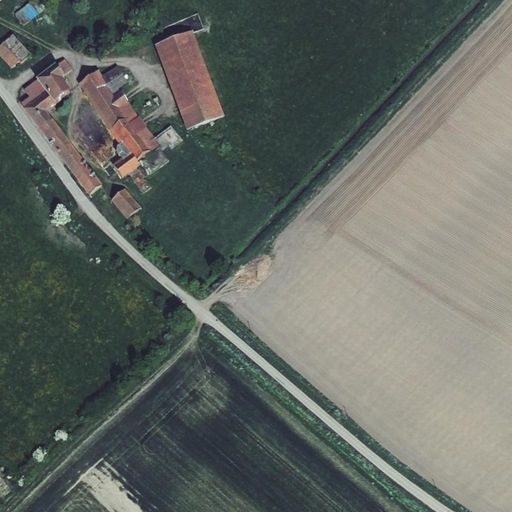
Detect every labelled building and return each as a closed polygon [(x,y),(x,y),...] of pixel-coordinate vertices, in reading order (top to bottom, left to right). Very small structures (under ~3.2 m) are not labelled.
[(17,14),(26,26),(42,15),(33,3),(17,14)] [(147,13),(133,24),(145,37),(159,26),(147,13)] [(20,29),(1,43),(16,61),(24,55),(28,59),(38,51),(20,29)] [(231,114),(201,32),(163,48),(194,129),(231,114)] [(27,100),(97,190),(108,182),(49,104),(73,85),(65,74),(77,64),(70,55),(32,84),(38,92),(27,100)] [(101,63),(88,71),(91,76),(88,78),(131,139),(122,146),(129,155),(120,161),(130,174),(147,161),(145,159),(146,158),(147,157),(148,157),(151,157),(152,158),(152,154),(154,153),(166,144),(131,87),(120,94),(107,75),(102,68),(104,66),(101,63)] [(123,64),(107,75),(120,94),(131,87),(128,82),(134,78),(123,64)] [(130,186),(116,197),(133,218),(148,206),(130,186)]
